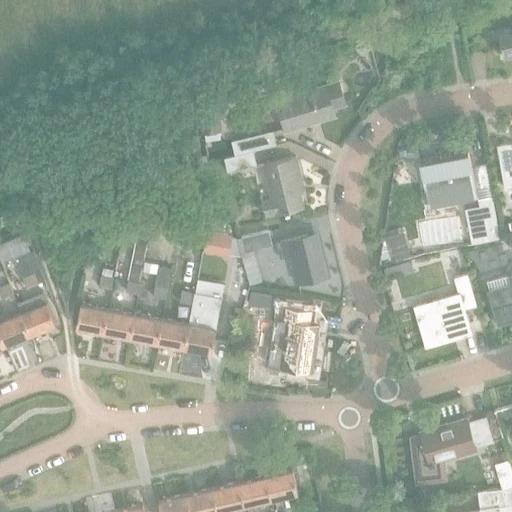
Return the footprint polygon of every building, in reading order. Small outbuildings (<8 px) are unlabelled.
[(511,26),(496,30),(502,57),(511,55),(511,26)] [(274,101),(284,129),(334,114),(331,106),(344,102),(337,80),(325,84),(274,101)] [(196,106),(202,132),(219,129),(212,100),(196,106)] [(242,138),(245,151),(274,144),(271,131),(242,138)] [(511,150),(506,144),(498,145),(505,189),(511,187),(511,150)] [(418,160),(427,204),(446,201),(446,199),(475,194),(467,150),(418,160)] [(223,158),(226,171),(255,164),(252,151),(223,158)] [(261,198),(264,214),(302,205),(297,184),(301,183),(294,156),(262,164),(269,196),(261,198)] [(485,241),(485,239),(499,237),(493,203),(467,208),(473,240),(478,239),(478,242),(485,241)] [(206,229),(203,249),(228,253),(232,233),(206,229)] [(240,237),(244,250),(270,244),(267,230),(240,237)] [(296,282),(328,274),(317,231),(280,240),(281,242),(275,244),(279,258),(289,256),(296,282)] [(0,241),(0,258),(14,253),(7,239),(0,241)] [(14,257),(25,286),(44,279),(33,250),(14,257)] [(193,291),(201,253),(190,252),(186,275),(184,275),(179,300),(191,302),(193,291)] [(152,295),(165,297),(170,266),(157,264),(152,295)] [(418,318),(426,344),(453,336),(452,332),(468,328),(462,308),(475,304),(466,272),(452,276),(457,292),(441,297),(445,310),(418,318)] [(98,285),(111,287),(113,275),(100,273),(98,285)] [(511,273),(508,275),(510,282),(486,289),(497,324),(511,319),(511,273)] [(125,290),(138,292),(140,281),(128,279),(125,290)] [(0,284),(0,293),(1,297),(13,292),(8,281),(0,284)] [(250,290),(248,303),(269,306),(270,293),(250,290)] [(191,302),(187,322),(182,346),(211,351),(221,296),(193,291),(191,302)] [(20,311),(29,333),(55,322),(46,300),(20,311)] [(103,331),(108,308),(80,303),(76,326),(103,331)] [(278,365),(310,370),(314,340),(310,339),(312,324),(308,323),(310,311),(282,307),(280,320),(285,321),(278,365)] [(130,336),(134,313),(108,308),(103,331),(130,336)] [(0,334),(4,343),(29,333),(20,311),(0,319),(0,334)] [(156,341),(160,318),(134,313),(130,336),(156,341)] [(182,346),(187,322),(160,318),(156,341),(182,346)] [(408,435),(415,482),(447,478),(444,457),(483,445),(475,414),(430,428),(408,435)] [(501,487),(511,485),(511,473),(508,458),(494,462),(501,487)] [(264,474),(270,499),(298,492),(292,467),(264,474)] [(244,505),(270,499),(264,474),(238,480),(244,505)] [(217,511),(244,505),(238,480),(212,486),(217,511)] [(511,485),(501,487),(477,490),(479,510),(461,511),(499,511),(508,510),(511,509),(511,485)] [(189,511),(211,511),(217,511),(212,486),(185,493),(189,511)] [(160,511),(189,511),(185,493),(158,499),(160,511)] [(114,509),(114,511),(143,511),(141,503),(114,509)]
